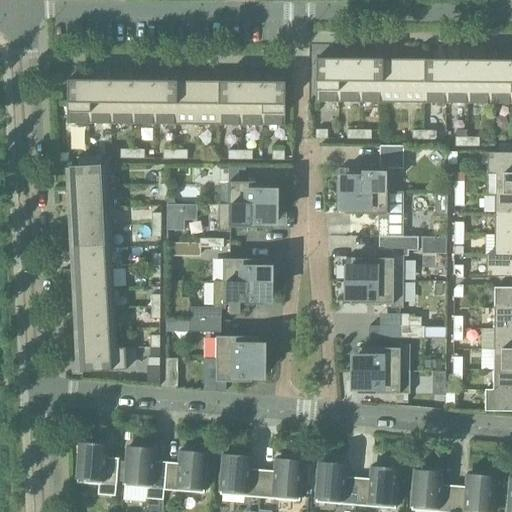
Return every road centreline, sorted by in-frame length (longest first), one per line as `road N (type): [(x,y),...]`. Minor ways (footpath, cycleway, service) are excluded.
road 1 (unclassified): [(22,13),(41,387)]
road 2 (residential): [(511,15),(243,10)]
road 3 (residential): [(41,387),(280,406)]
road 4 (residential): [(243,10),(49,7)]
road 5 (residential): [(335,411),(511,425)]
road 6 (residential): [(335,411),(314,254),(305,251)]
road 7 (residential): [(305,251),(292,261),(280,406)]
road 8 (unclassified): [(41,387),(48,511)]
